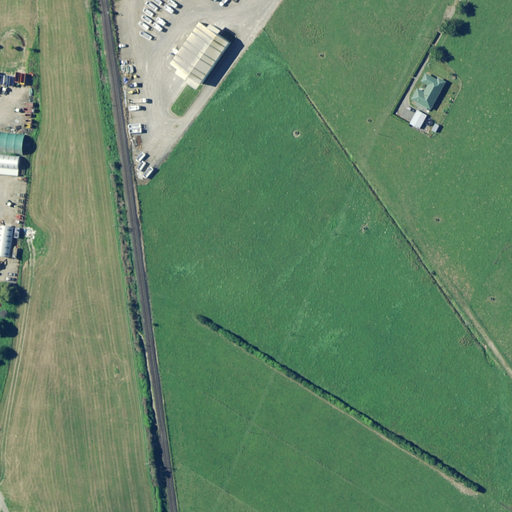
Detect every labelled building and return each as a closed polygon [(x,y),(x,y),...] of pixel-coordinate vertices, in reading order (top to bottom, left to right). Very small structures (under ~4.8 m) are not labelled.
[(221,45),(192,24),(163,65),(192,86),(221,45)] [(413,99),(418,102),(417,105),(428,111),(429,108),(432,110),(447,83),(438,77),(437,79),(427,73),(422,81),(429,85),(425,92),(418,89),(413,99)] [(428,116),(418,110),(410,124),(420,129),(428,116)] [(0,167),(19,170),(21,157),(0,154),(0,167)] [(19,170),(0,167),(0,174),(19,176),(19,170)] [(0,256),(10,257),(14,227),(1,226),(0,231),(0,256)]
